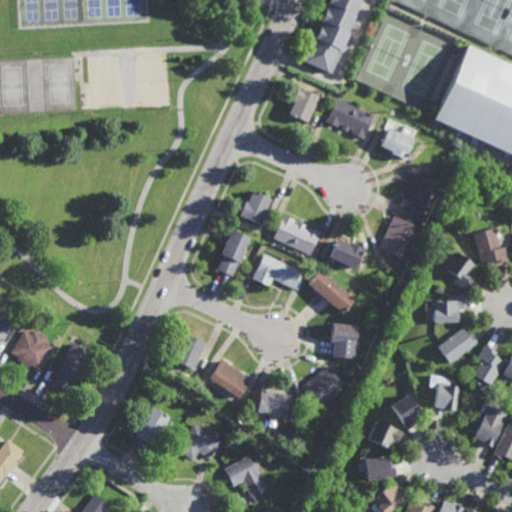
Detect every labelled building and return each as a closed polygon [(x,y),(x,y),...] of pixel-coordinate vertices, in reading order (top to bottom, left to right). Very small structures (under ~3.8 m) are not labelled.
[(357,0),(352,13),(345,30),(346,31),(338,49),(339,50),(329,73),(300,59),(307,41),(308,42),(309,42),(319,20),(318,18),(325,1),(324,1),(324,0),(357,0)] [(511,154),(432,117),(466,43),(511,64),(511,154)] [(304,121),(285,112),(291,100),(290,100),(296,86),(316,96),(304,121)] [(361,138),(349,132),(351,129),(347,128),(346,131),(339,128),(341,125),(337,123),(336,126),(324,121),(335,97),(372,114),(361,138)] [(401,158),(387,151),(388,150),(376,144),(385,126),(411,139),(401,158)] [(417,214),(397,203),(413,173),(432,183),(417,214)] [(258,224),(237,214),(243,202),(245,203),(251,189),(269,198),(258,224)] [(295,224),(296,221),(304,224),(302,227),(306,229),(307,226),(318,231),(307,254),(271,238),(282,214),(293,219),(292,222),(295,224)] [(397,256),(376,246),(392,215),(412,225),(397,256)] [(497,247),(502,246),(506,259),(491,264),(491,262),(488,262),(488,261),(480,264),(471,233),(491,227),(497,247)] [(231,275),(216,268),(222,255),(219,253),(230,229),(248,237),(231,275)] [(346,245),(347,242),(359,247),(350,269),(324,258),(333,239),(346,245)] [(462,290),(450,281),(453,276),(442,268),(454,251),(473,265),(468,271),(471,274),(469,276),(471,278),(462,290)] [(293,288),(271,278),(267,286),(251,278),(263,253),(301,271),(293,288)] [(321,274),(322,273),(352,299),(340,314),(305,283),(317,270),(321,274)] [(456,312),(453,312),(454,322),(430,323),(430,312),(422,312),(422,301),(445,301),(445,295),(462,294),(463,310),(455,310),(456,312)] [(0,309),(7,314),(3,319),(11,324),(0,340),(0,309)] [(351,359),(330,357),(331,342),(328,342),(329,324),(354,325),(351,359)] [(465,334),(466,334),(468,336),(470,335),(475,343),(448,364),(435,346),(460,327),(465,334)] [(30,333),(33,329),(45,337),(43,341),(50,345),(36,368),(29,363),(27,366),(15,358),(16,356),(9,352),(23,329),(30,333)] [(189,370),(168,360),(181,332),(202,342),(189,370)] [(75,378),(75,377),(67,391),(50,382),(72,342),(88,350),(82,361),(84,362),(75,378)] [(489,386),(470,375),(479,360),(475,358),(483,345),(495,352),(493,356),(496,358),(496,359),(503,363),(489,386)] [(511,380),(509,385),(502,381),(505,377),(502,375),(511,355),(511,380)] [(236,399),(207,379),(221,359),(249,380),(236,399)] [(312,406),(298,388),(326,366),(340,383),(312,406)] [(452,413),(440,411),(439,416),(430,415),(435,382),(446,384),(446,385),(456,387),(452,413)] [(287,396),(283,419),(254,414),(258,391),(287,396)] [(404,431),(388,406),(406,395),(419,414),(411,419),(413,423),(410,425),(411,426),(404,431)] [(150,446),(133,435),(151,406),(168,417),(150,446)] [(491,449),(482,445),(483,443),(473,439),(488,406),(507,415),(491,449)] [(395,441),(393,440),(392,443),(389,442),(384,451),(364,441),(376,420),(400,433),(395,441)] [(221,440),(209,459),(197,451),(192,460),(176,450),(193,422),(221,440)] [(511,464),(501,459),(500,461),(492,457),(507,424),(511,426),(511,464)] [(234,450),(229,446),(236,436),(241,439),(234,450)] [(13,460),(15,461),(3,478),(1,476),(0,477),(0,445),(6,438),(21,450),(13,460)] [(264,489),(250,497),(242,482),(233,486),(223,468),(247,456),(264,489)] [(388,469),(392,469),(393,479),(364,483),(362,459),(387,457),(388,469)] [(402,494),(381,511),(375,504),(374,504),(368,496),(383,484),(386,487),(392,482),(402,494)] [(101,511),(75,511),(77,509),(79,511),(90,494),(107,504),(101,511)] [(421,502),(422,499),(434,504),(430,511),(401,511),(409,496),(421,502)] [(453,501),(453,500),(462,504),(457,511),(435,511),(443,496),(453,501)]
